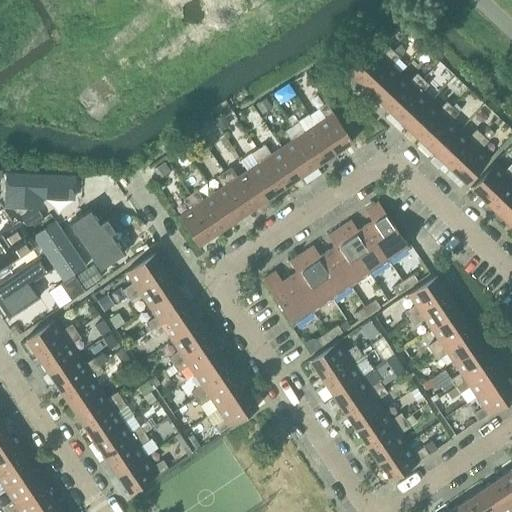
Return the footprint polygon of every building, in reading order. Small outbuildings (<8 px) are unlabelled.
[(361,83),(392,50),(387,45),(379,53),(369,44),(346,69),(361,83)] [(376,97),(400,72),(391,63),(398,56),(392,50),(361,83),(376,97)] [(391,112),(422,78),(417,73),(409,81),(400,72),(376,97),(391,112)] [(406,126),(430,100),(421,91),(428,83),(422,78),(391,112),(406,126)] [(288,85),(273,94),(278,102),(285,103),(296,96),(288,85)] [(266,98),(256,105),(262,114),(272,107),(266,98)] [(421,140),(453,106),(447,101),(439,109),(430,100),(406,126),(421,140)] [(315,124),(334,153),(352,141),(332,113),(325,104),(318,108),(325,118),(315,124)] [(436,154),(460,128),(451,119),(458,111),(453,106),(421,140),(436,154)] [(214,119),(221,130),(230,124),(223,113),(214,119)] [(221,130),(214,119),(205,124),(213,136),(221,130)] [(334,153),(315,124),(304,132),(298,122),(292,127),(317,165),(334,153)] [(317,165),(292,127),(285,131),(291,141),(281,147),(300,176),(317,165)] [(451,168),(483,135),(476,129),(469,137),(460,128),(436,154),(451,168)] [(483,135),(451,168),(466,182),(491,157),(480,147),(488,139),(483,135)] [(169,151),(164,144),(156,149),(160,156),(169,151)] [(300,176),(281,147),(270,155),(264,145),(258,150),(283,188),(300,176)] [(283,188),(258,150),(251,154),(257,164),(247,171),(266,199),(283,188)] [(486,201),(511,174),(511,163),(505,171),(495,162),(471,187),(486,201)] [(170,173),(164,163),(152,171),(159,180),(170,173)] [(266,199),(247,171),(236,178),(230,168),(223,173),(249,211),(266,199)] [(249,211),(223,173),(217,177),(223,187),(213,194),(232,222),(249,211)] [(73,177),(7,174),(6,205),(44,206),(44,197),(72,198),(73,177)] [(501,215),(511,203),(511,174),(486,201),(501,215)] [(232,222),(213,194),(203,200),(197,191),(189,196),(215,234),(232,222)] [(215,234),(189,196),(184,200),(190,209),(179,217),(198,245),(215,234)] [(365,226),(388,260),(408,247),(378,202),(365,211),(372,221),(365,226)] [(511,225),(511,203),(501,215),(511,225)] [(36,207),(20,218),(27,229),(44,218),(36,207)] [(86,215),(70,226),(104,271),(122,259),(110,241),(117,237),(107,225),(100,228),(86,215)] [(388,260),(365,226),(358,230),(351,220),(339,228),(369,273),(388,260)] [(33,236),(64,281),(85,267),(54,221),(33,236)] [(5,236),(0,228),(0,269),(31,248),(17,228),(5,236)] [(369,273),(339,228),(327,236),(334,246),(327,251),(350,286),(369,273)] [(350,286),(327,251),(320,256),(313,246),(301,254),(332,299),(350,286)] [(127,296),(166,270),(154,253),(125,272),(133,283),(124,290),(127,296)] [(332,299),(301,254),(289,262),(296,272),(289,277),(313,311),(332,299)] [(49,272),(48,271),(39,258),(0,284),(0,303),(9,317),(39,297),(30,285),(49,272)] [(101,278),(97,271),(93,265),(77,275),(86,288),(101,278)] [(166,270),(127,296),(132,303),(142,296),(148,306),(177,287),(166,270)] [(313,311),(289,277),(282,281),(275,271),(262,280),(293,325),(313,311)] [(402,281),(407,288),(417,281),(413,274),(402,281)] [(409,318),(448,292),(436,275),(407,294),(415,306),(406,312),(409,318)] [(407,288),(402,281),(392,288),(397,296),(407,288)] [(177,287),(148,306),(156,317),(146,324),(150,330),(189,304),(177,287)] [(430,329),(459,309),(448,292),(409,318),(414,325),(424,319),(430,329)] [(107,296),(97,302),(105,313),(115,307),(107,296)] [(364,307),(369,314),(380,307),(375,300),(364,307)] [(189,304),(150,330),(155,337),(164,330),(171,341),(200,321),(189,304)] [(369,314),(364,307),(354,314),(359,321),(369,314)] [(432,352),(471,326),(459,309),(430,329),(438,339),(428,346),(432,352)] [(118,312),(108,318),(115,328),(125,322),(118,312)] [(110,330),(102,318),(95,323),(103,334),(110,330)] [(37,356),(75,331),(71,325),(62,331),(54,320),(25,339),(37,356)] [(200,321),(171,341),(178,351),(169,357),(173,364),(212,338),(200,321)] [(326,332),(331,339),(342,332),(337,325),(326,332)] [(453,363),(482,344),(471,326),(432,352),(437,359),(446,352),(453,363)] [(48,374),(77,354),(71,344),(80,338),(75,331),(37,356),(48,374)] [(331,339),(326,332),(316,339),(321,346),(331,339)] [(110,333),(102,338),(109,349),(117,344),(110,333)] [(212,338),(173,364),(178,370),(187,364),(194,375),(223,355),(212,338)] [(321,377),(360,353),(355,346),(346,352),(338,341),(309,360),(321,377)] [(494,361),(482,344),(453,363),(460,373),(451,380),(456,386),(494,361)] [(122,348),(114,353),(127,371),(134,366),(122,348)] [(332,394),(361,376),(354,365),(364,359),(360,353),(321,377),(332,394)] [(60,391),(98,365),(94,359),(85,365),(77,354),(48,374),(60,391)] [(223,355),(194,375),(201,385),(192,391),(196,398),(235,373),(223,355)] [(398,379),(406,373),(396,358),(387,363),(398,379)] [(476,397),(505,378),(494,361),(456,386),(460,393),(469,386),(476,397)] [(71,408),(100,388),(93,378),(103,372),(98,365),(60,391),(71,408)] [(235,373),(196,398),(200,404),(210,398),(217,409),(246,390),(235,373)] [(147,381),(153,388),(159,383),(155,376),(147,381)] [(344,412),(383,387),(378,380),(368,386),(361,376),(332,394),(344,412)] [(511,387),(505,378),(476,397),(483,407),(474,414),(478,420),(488,414),(488,415),(511,398),(511,387)] [(446,393),(456,386),(451,380),(441,387),(446,393)] [(147,381),(138,387),(144,395),(153,389),(153,388),(147,381)] [(355,429),(385,410),(377,399),(386,393),(383,387),(344,412),(355,429)] [(83,425),(121,399),(117,393),(107,399),(100,388),(71,408),(83,425)] [(246,390),(217,409),(224,419),(214,425),(219,432),(228,425),(229,426),(258,407),(246,390)] [(418,391),(412,395),(417,404),(423,400),(418,391)] [(94,442),(123,423),(116,412),(126,406),(121,399),(83,425),(94,442)] [(367,446),(406,421),(400,414),(391,420),(385,410),(355,429),(367,446)] [(0,444),(11,437),(0,420),(0,444)] [(378,463),(408,445),(400,433),(409,427),(406,421),(367,446),(378,463)] [(106,459),(144,433),(140,426),(130,433),(123,423),(94,442),(106,459)] [(175,435),(188,454),(192,452),(179,432),(175,435)] [(117,476),(146,457),(139,446),(148,439),(144,433),(106,459),(117,476)] [(201,446),(193,433),(188,436),(197,449),(201,446)] [(0,469),(23,454),(11,437),(0,444),(0,469)] [(408,445),(378,463),(390,481),(419,461),(418,460),(428,454),(423,447),(414,454),(408,445)] [(0,482),(5,490),(34,471),(23,454),(0,469),(0,482)] [(146,457),(117,476),(129,494),(158,474),(157,473),(167,467),(162,460),(153,467),(146,457)] [(511,468),(500,477),(511,495),(511,468)] [(6,511),(10,511),(46,488),(34,471),(5,490),(12,501),(3,507),(6,511)] [(511,511),(511,495),(500,477),(483,488),(498,511),(511,511)] [(47,511),(57,505),(46,488),(10,511),(47,511)] [(466,500),(474,511),(498,511),(483,488),(466,500)] [(474,511),(466,500),(449,511),(474,511)]
